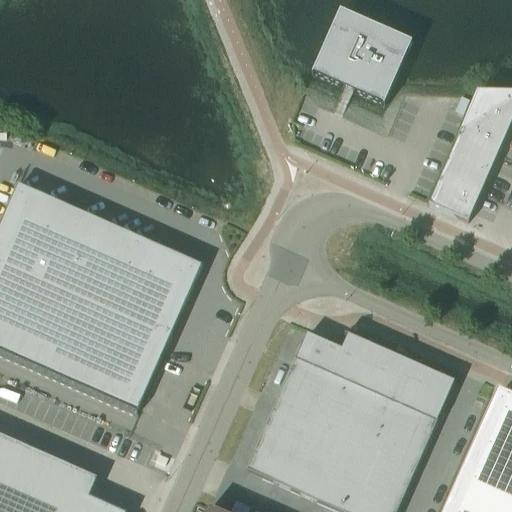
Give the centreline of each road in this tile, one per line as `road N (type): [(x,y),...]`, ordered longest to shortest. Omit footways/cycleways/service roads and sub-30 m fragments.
road 1 (unclassified): [(511,278),(316,192),(287,261)]
road 2 (unclassified): [(172,511),(287,261)]
road 3 (unclassified): [(287,261),(511,361)]
road 4 (unknown): [(421,511),(486,369)]
